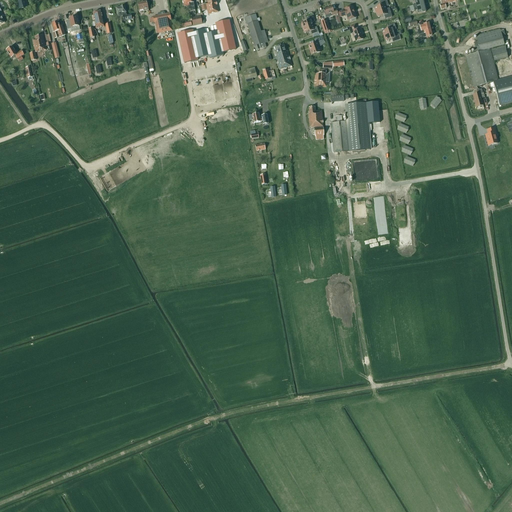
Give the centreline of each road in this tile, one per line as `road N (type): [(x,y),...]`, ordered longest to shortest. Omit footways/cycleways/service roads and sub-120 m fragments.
road 1 (track): [(0,503),(221,416),(511,364)]
road 2 (track): [(0,140),(41,124),(93,165),(190,120),(184,74)]
road 3 (unclassified): [(511,364),(467,123)]
road 4 (track): [(447,47),(302,63)]
road 5 (residential): [(467,123),(435,0)]
